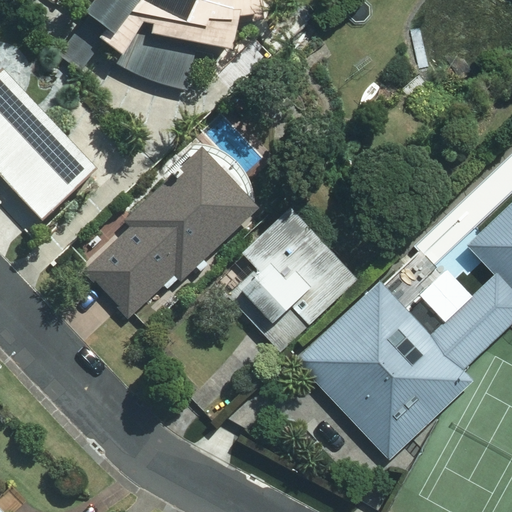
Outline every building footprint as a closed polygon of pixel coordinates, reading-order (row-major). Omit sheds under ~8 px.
[(95,0),(96,1),(66,44),(59,55),(85,73),(89,66),(100,50),(135,74),(189,88),(202,40),(235,49),(245,12),(267,11),(266,0),(95,0)] [(96,168),(5,69),(0,73),(0,175),(25,203),(40,219),(96,168)] [(268,206),(211,145),(80,265),(137,326),(268,206)] [(511,204),(469,243),(497,276),(433,333),(386,281),(299,358),(389,459),(473,385),(458,369),(511,321),(511,204)] [(357,279),(295,208),(253,244),(268,261),(231,293),(278,347),(357,279)] [(0,511),(57,511),(56,511),(54,511),(7,511),(0,503),(0,511)]
